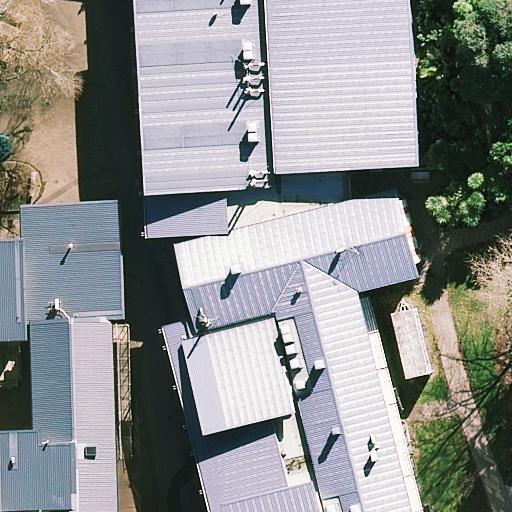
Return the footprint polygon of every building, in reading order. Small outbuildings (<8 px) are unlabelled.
[(121,0),(133,156),(403,136),(393,0),(121,0)] [(409,244),(391,160),(176,206),(194,289),(278,271),(329,511),(416,511),(361,255),(409,244)] [(38,511),(38,497),(39,413),(0,412),(0,301),(37,302),(38,223),(0,222),(0,511),(38,511)] [(329,511),(278,271),(194,289),(242,511),(329,511)] [(117,495),(119,306),(47,305),(45,494),(117,495)] [(437,368),(412,375),(429,441),(455,435),(437,368)]
